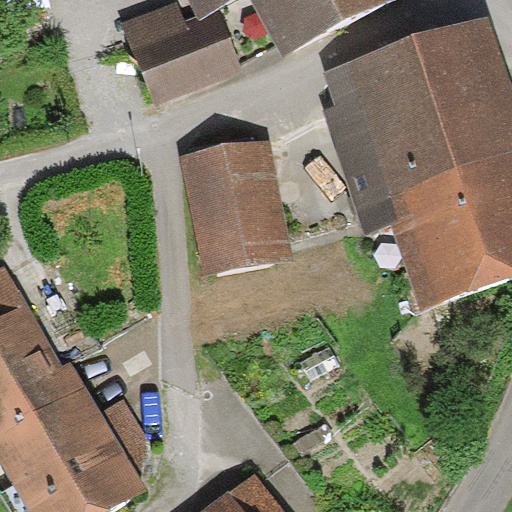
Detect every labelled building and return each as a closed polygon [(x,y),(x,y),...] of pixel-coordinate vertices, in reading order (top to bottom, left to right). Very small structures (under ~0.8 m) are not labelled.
[(184,0),(196,23),(241,0),(248,0),(282,66),(398,5),(395,0),(184,0)] [(172,2),(124,20),(154,102),(238,71),(219,20),(184,33),(172,2)] [(511,103),(485,26),(329,79),(339,111),(327,114),(367,236),(396,226),(424,311),(511,281),(511,103)] [(271,142),(185,158),(207,275),(292,260),(271,142)] [(8,266),(0,270),(0,462),(28,511),(115,511),(148,493),(124,453),(74,366),(68,367),(8,266)] [(207,511),(283,511),(256,476),(207,511)]
